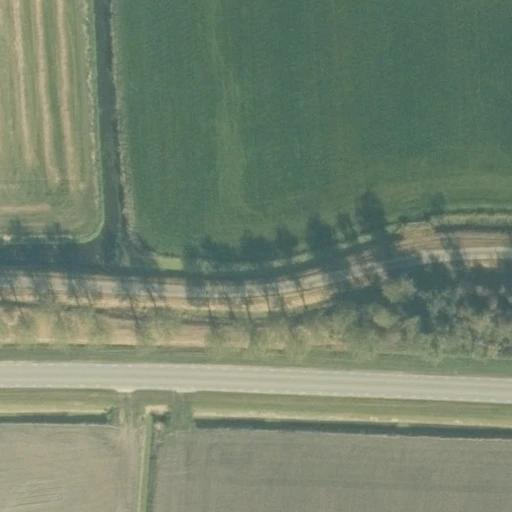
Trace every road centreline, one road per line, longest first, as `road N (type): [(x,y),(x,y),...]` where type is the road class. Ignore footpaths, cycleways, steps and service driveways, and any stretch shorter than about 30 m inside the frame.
road 1 (unclassified): [(0,278),(245,289),(412,258),(511,251)]
road 2 (primary): [(511,390),(0,374)]
